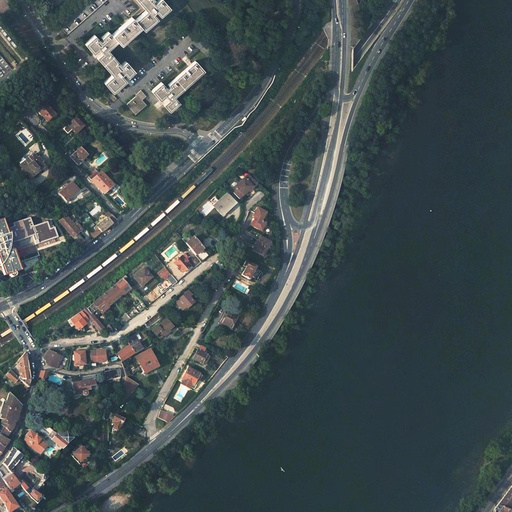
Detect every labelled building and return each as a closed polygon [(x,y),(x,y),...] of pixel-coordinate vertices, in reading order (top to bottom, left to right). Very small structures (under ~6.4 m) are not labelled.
[(96,0),(63,30),(67,35),(106,0),(96,0)] [(138,0),(147,9),(134,20),(131,17),(111,35),(108,31),(101,37),(103,40),(100,42),(94,35),(86,43),(94,52),(98,49),(101,53),(97,56),(113,73),(103,82),(111,91),(124,79),(121,75),(123,73),(126,76),(133,69),(125,61),(120,65),(106,48),(116,40),(119,43),(139,26),(142,29),(156,17),(153,13),(155,11),(158,15),(168,6),(162,0),(157,0),(153,4),(151,1),(152,0),(138,0)] [(203,70),(195,61),(167,85),(169,87),(167,89),(161,82),(152,90),(161,99),(164,96),(168,100),(164,103),(170,110),(179,102),(173,95),(203,70)] [(140,90),(135,95),(136,96),(126,104),(135,114),(146,104),(142,100),(146,96),(140,90)] [(55,115),(44,102),(36,109),(46,122),(55,115)] [(77,118),(71,124),(76,128),(73,131),(77,135),(85,127),(77,118)] [(73,148),(67,154),(70,157),(76,152),(73,148)] [(76,152),(70,157),(78,166),(82,162),(81,161),(87,155),(80,148),(76,152)] [(33,154),(20,165),(22,168),(21,169),(25,174),(26,173),(30,178),(44,167),(40,163),(42,161),(38,157),(37,158),(33,154)] [(95,170),(88,177),(91,180),(98,174),(95,170)] [(98,174),(91,180),(104,194),(114,185),(101,171),(98,174)] [(248,174),(230,190),(239,200),(244,195),(250,189),(258,183),(254,179),(248,174)] [(73,182),(61,193),(68,201),(71,198),(72,199),(81,191),(73,182)] [(84,197),(91,193),(88,189),(81,194),(84,197)] [(254,194),(250,189),(244,195),(248,199),(254,194)] [(227,193),(213,206),(221,215),(235,202),(227,193)] [(262,220),(266,212),(258,207),(248,223),(261,230),(265,222),(262,220)] [(65,215),(59,221),(81,248),(86,244),(77,234),(83,229),(79,225),(76,221),(72,224),(65,215)] [(104,221),(97,226),(100,231),(99,232),(100,233),(109,226),(116,220),(111,215),(104,221)] [(0,268),(2,269),(4,275),(9,273),(10,275),(11,276),(13,276),(14,275),(15,274),(15,272),(19,270),(17,263),(21,261),(22,258),(24,250),(24,247),(25,243),(25,240),(25,235),(24,229),(23,225),(22,222),(22,219),(21,218),(4,224),(2,220),(0,220),(0,268)] [(47,221),(32,226),(37,242),(57,236),(54,227),(49,229),(47,221)] [(208,255),(189,232),(186,235),(182,231),(178,234),(182,239),(195,255),(201,262),(208,255)] [(271,242),(260,235),(252,249),(263,256),(271,242)] [(187,273),(201,262),(195,255),(187,261),(185,258),(189,255),(186,252),(174,262),(182,272),(184,271),(187,273)] [(245,261),(243,266),(245,268),(241,275),(249,280),(250,278),(255,280),(260,271),(255,268),(256,267),(245,261)] [(144,268),(133,277),(141,285),(148,280),(147,279),(151,276),(144,268)] [(168,271),(161,277),(163,280),(166,278),(172,285),(177,282),(168,271)] [(122,278),(100,297),(108,307),(123,294),(130,289),(122,279),(122,278)] [(185,294),(175,302),(180,308),(182,310),(185,306),(186,308),(193,302),(191,299),(193,297),(187,290),(184,293),(185,294)] [(228,293),(225,300),(229,302),(233,296),(228,293)] [(93,303),(98,308),(101,313),(108,307),(100,297),(93,302),(93,303)] [(130,319),(138,312),(138,313),(145,307),(141,301),(118,320),(122,325),(130,318),(130,319)] [(93,303),(87,308),(91,313),(98,308),(93,303)] [(103,328),(96,320),(91,313),(87,308),(86,307),(82,311),(85,314),(99,332),(103,328)] [(226,309),(220,322),(219,324),(224,326),(225,325),(232,328),(239,316),(226,309)] [(80,316),(72,322),(78,330),(86,324),(81,317),(85,314),(82,311),(81,311),(77,314),(80,316)] [(165,336),(170,331),(170,330),(174,327),(169,321),(171,319),(169,317),(152,331),(156,335),(157,334),(160,339),(161,338),(164,336),(165,336)] [(130,347),(138,341),(140,339),(141,338),(138,332),(134,334),(126,339),(129,345),(130,347)] [(130,347),(134,353),(142,348),(138,341),(130,347)] [(129,345),(115,353),(117,355),(118,355),(130,347),(129,345)] [(200,345),(193,358),(202,363),(205,357),(207,359),(209,355),(204,352),(206,349),(200,345)] [(120,361),(120,362),(122,361),(123,363),(125,363),(129,360),(130,359),(129,356),(134,353),(130,347),(118,355),(120,361)] [(150,349),(136,356),(136,357),(142,366),(145,372),(158,366),(150,349)] [(104,361),(103,350),(89,350),(89,362),(104,361)] [(48,351),(43,359),(44,360),(46,364),(49,366),(61,370),(62,367),(58,365),(61,357),(48,351)] [(84,351),(75,352),(76,360),(74,360),(74,365),(85,364),(84,351)] [(9,370),(20,380),(28,387),(30,380),(26,353),(24,353),(9,370)] [(188,367),(182,379),(180,382),(181,383),(180,385),(191,390),(192,389),(194,390),(198,381),(201,375),(188,367)] [(114,370),(105,372),(106,379),(116,377),(116,378),(120,378),(121,374),(120,370),(119,369),(114,370)] [(5,375),(2,378),(3,380),(6,376),(14,383),(15,382),(17,384),(20,380),(9,370),(5,374),(5,375)] [(47,371),(40,371),(38,379),(45,381),(47,371)] [(94,374),(78,377),(77,377),(79,383),(72,384),(74,395),(82,394),(83,395),(84,395),(85,395),(86,395),(87,394),(87,393),(87,390),(90,389),(90,386),(95,385),(94,379),(95,379),(94,374)] [(123,386),(120,395),(120,397),(121,399),(122,400),(123,401),(126,397),(137,384),(125,377),(123,386)] [(15,422),(16,422),(18,417),(17,416),(18,411),(18,409),(15,409),(17,405),(21,406),(19,403),(16,401),(12,396),(8,393),(6,402),(4,405),(2,405),(0,411),(0,414),(1,415),(0,416),(0,418),(2,419),(0,425),(3,428),(9,433),(12,428),(13,427),(14,425),(15,422)] [(174,417),(160,410),(159,411),(158,418),(167,422),(169,422),(174,417)] [(125,418),(116,414),(113,420),(114,420),(113,423),(115,424),(113,427),(112,433),(115,434),(117,430),(121,424),(125,418)] [(52,430),(41,421),(36,427),(46,436),(48,433),(49,434),(48,436),(62,448),(67,443),(60,437),(59,437),(52,430)] [(0,444),(4,447),(8,440),(6,438),(0,434),(0,432),(3,428),(0,425),(0,444)] [(63,433),(59,431),(54,427),(51,430),(59,437),(63,433)] [(3,428),(0,432),(7,437),(9,433),(10,434),(10,433),(9,433),(3,428)] [(37,434),(29,431),(23,440),(28,446),(39,454),(46,444),(42,441),(43,439),(40,436),(38,438),(36,435),(37,434)] [(66,432),(60,437),(67,443),(72,438),(66,432)] [(81,444),(70,454),(79,464),(90,454),(81,444)] [(15,450),(12,447),(2,463),(7,469),(9,471),(10,472),(12,474),(21,485),(25,491),(28,488),(21,480),(20,481),(13,472),(13,470),(12,469),(11,469),(22,456),(15,450)] [(44,481),(44,480),(47,477),(45,475),(41,472),(35,467),(32,471),(37,476),(40,478),(44,481)] [(3,477),(2,478),(11,492),(21,485),(12,474),(10,472),(7,474),(7,475),(4,477),(3,477)] [(511,511),(511,485),(497,505),(494,509),(494,511),(511,511)] [(1,491),(0,491),(0,497),(4,505),(0,506),(0,511),(8,511),(17,506),(5,488),(1,491)] [(30,491),(28,488),(25,491),(31,498),(36,503),(42,496),(36,491),(32,488),(30,491)]
